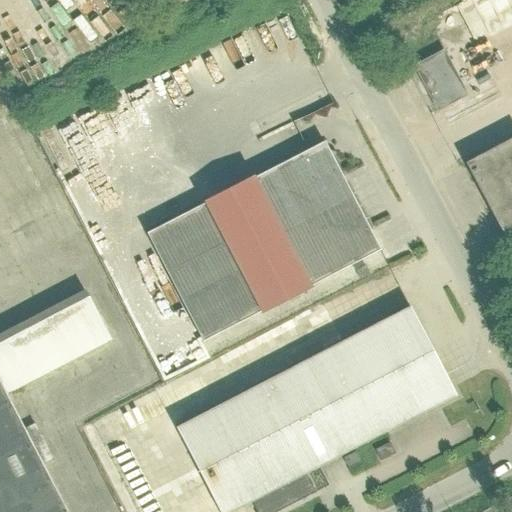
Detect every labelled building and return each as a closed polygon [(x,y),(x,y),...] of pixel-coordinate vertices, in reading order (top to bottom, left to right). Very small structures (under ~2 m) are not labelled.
[(433,37),(455,27),(447,12),(426,22),(433,37)] [(466,96),(443,52),(415,67),(438,111),(466,96)] [(0,91),(0,133),(10,152),(31,142),(5,89),(0,91)] [(511,240),(511,140),(466,164),(507,243),(511,240)] [(299,155),(289,160),(253,179),(252,177),(203,202),(204,204),(146,234),(202,342),(260,312),(261,314),(310,289),(309,287),(379,250),(333,161),(335,153),(303,143),(299,155)] [(364,266),(355,271),(359,279),(368,274),(364,266)] [(230,511),(251,501),(256,511),(273,511),(314,491),(304,473),(454,396),(409,308),(176,428),(219,511),(230,511)] [(66,511),(0,381),(0,511),(66,511)] [(380,461),(384,459),(394,454),(389,443),(374,451),(380,461)] [(342,458),(343,460),(347,467),(360,461),(355,452),(342,458)]
